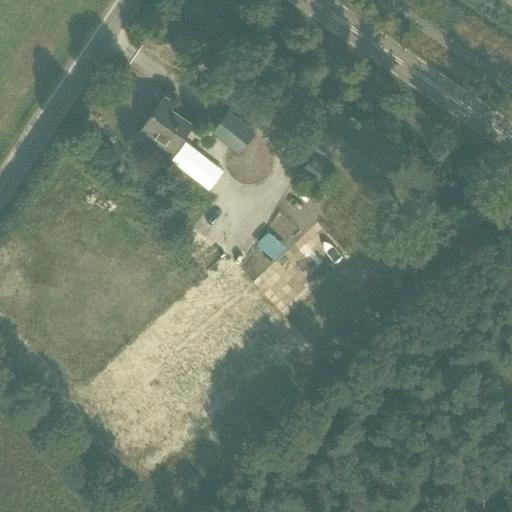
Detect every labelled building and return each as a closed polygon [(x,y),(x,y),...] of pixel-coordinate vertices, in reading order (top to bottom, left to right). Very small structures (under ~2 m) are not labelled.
[(151,113),(143,129),(164,143),(161,147),(173,154),(192,124),(170,110),(174,103),(162,96),(152,114),(151,113)] [(239,153),(253,134),(254,132),(225,110),(210,130),(239,153)] [(362,123),(351,115),(347,121),(357,129),(362,123)] [(210,189),(224,170),(186,140),(171,160),(210,189)] [(333,171),(320,162),(313,156),(302,171),(321,186),(333,171)] [(350,255),(301,203),(235,266),(283,317),(350,255)]
